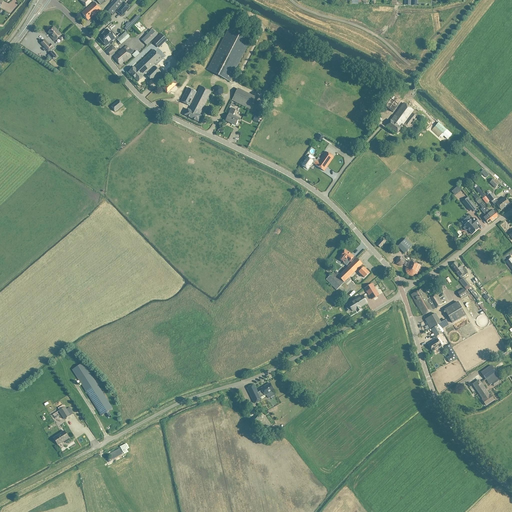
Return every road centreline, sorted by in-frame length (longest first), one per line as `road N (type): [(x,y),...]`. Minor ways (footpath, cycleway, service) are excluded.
road 1 (unclassified): [(395,277),(339,211),(297,178),(147,103),(50,0)]
road 2 (unclassified): [(79,457),(186,399),(267,372),(403,292)]
road 3 (unclassified): [(511,490),(439,407),(403,292)]
road 4 (track): [(511,191),(407,95)]
road 5 (unclassified): [(414,282),(511,210)]
